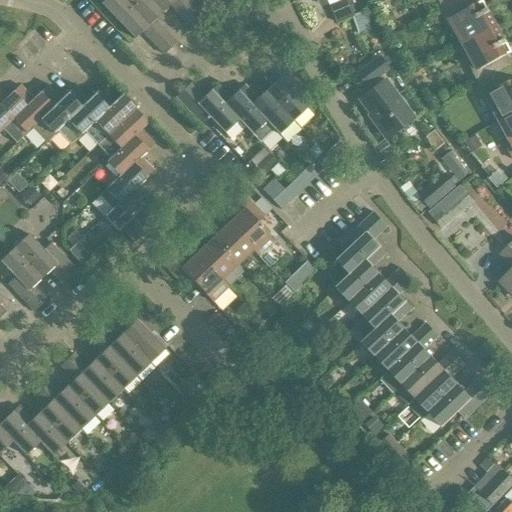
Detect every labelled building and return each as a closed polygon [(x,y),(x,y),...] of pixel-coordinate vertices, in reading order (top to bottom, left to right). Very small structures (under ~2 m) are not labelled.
[(142,32),(164,55),(177,43),(155,20),(170,5),(192,29),(205,17),(188,0),(217,0),(220,2),(221,0),(105,0),(101,4),(134,39),(142,32)] [(328,0),(337,24),(354,17),(347,0),(328,0)] [(450,7),(461,0),(437,0),(443,10),(450,7)] [(449,21),(464,47),(498,28),(483,2),(479,4),(476,0),(461,0),(450,7),(456,17),(449,21)] [(486,82),(486,83),(511,67),(511,64),(508,57),(511,54),(511,53),(498,28),(464,47),(477,71),(472,74),(479,86),(486,82)] [(293,122),(307,108),(299,99),(306,92),(273,58),(259,71),(272,85),(265,92),(293,122)] [(356,74),(365,88),(387,71),(378,58),(356,74)] [(485,97),(499,122),(511,115),(511,75),(509,70),(511,68),(511,67),(486,83),(492,93),(485,97)] [(412,119),(384,81),(358,100),(387,138),(412,119)] [(224,134),(238,121),(210,91),(203,98),(190,84),(176,97),(202,125),(209,118),(224,134)] [(265,122),(237,93),(231,99),(217,84),(210,91),(238,121),(260,143),(273,130),(265,122)] [(237,93),(265,122),(273,130),(279,135),(293,122),(265,92),(257,99),(244,85),(237,93)] [(54,108),(39,93),(33,99),(19,86),(12,93),(26,108),(4,130),(17,144),(32,129),(54,108)] [(45,143),(56,132),(80,109),(67,94),(60,100),(46,86),(39,93),(54,108),(32,129),(45,143)] [(56,132),(70,146),(83,133),(107,110),(93,95),(87,101),(74,87),(67,94),(80,109),(56,132)] [(107,110),(83,133),(96,146),(135,109),(122,96),(115,102),(101,88),(93,95),(107,110)] [(26,108),(12,93),(6,99),(0,92),(0,133),(4,130),(26,108)] [(147,152),(155,144),(141,130),(149,123),(135,109),(96,146),(109,160),(133,137),(147,152)] [(511,115),(499,122),(511,145),(511,147),(508,150),(511,156),(511,115)] [(465,142),(464,143),(468,149),(479,143),(475,136),(465,142)] [(106,163),(119,177),(133,164),(147,179),(155,171),(141,158),(147,152),(133,137),(109,160),(106,163)] [(322,152),(322,153),(332,164),(333,163),(331,161),(344,148),(338,142),(324,154),(322,152)] [(314,145),(306,152),(314,160),(322,153),(314,145)] [(444,155),(454,168),(462,162),(452,149),(444,155)] [(314,160),(308,165),(318,175),(323,170),(324,171),(332,164),(322,153),(314,160)] [(267,155),(254,167),(263,177),(276,164),(267,155)] [(140,185),(147,179),(133,164),(119,177),(99,197),(112,211),(133,191),(146,206),(154,198),(140,185)] [(270,171),(277,179),(285,172),(277,164),(270,171)] [(318,175),(308,165),(282,188),(272,178),(261,188),(280,209),(318,175)] [(450,180),(446,174),(419,197),(429,209),(471,174),(465,167),(450,180)] [(30,187),(21,196),(30,206),(40,197),(30,187)] [(429,214),(443,229),(473,203),(460,187),(429,214)] [(237,216),(227,225),(259,257),(275,241),(258,223),(264,217),(238,189),(224,202),(237,216)] [(133,191),(112,211),(105,217),(119,232),(122,228),(136,242),(153,226),(139,212),(146,206),(133,191)] [(338,262),(352,276),(381,248),(375,241),(389,228),(375,214),(347,240),(354,247),(338,262)] [(206,220),(200,225),(238,265),(253,251),(259,257),(227,225),(219,233),(206,220)] [(96,224),(71,251),(85,264),(101,247),(100,246),(109,236),(96,224)] [(206,245),(197,255),(222,280),(238,265),(200,225),(193,231),(206,245)] [(75,230),(65,240),(72,246),(82,236),(75,230)] [(28,235),(14,249),(41,278),(49,271),(62,285),(76,272),(50,244),(43,250),(28,235)] [(511,244),(500,256),(511,268),(511,270),(499,283),(511,296),(511,244)] [(337,290),(350,304),(380,275),(374,268),(388,255),(381,248),(352,276),(337,290)] [(41,278),(14,249),(0,261),(15,277),(8,284),(34,312),(47,299),(34,285),(41,278)] [(228,288),(222,280),(197,255),(187,264),(174,249),(160,262),(187,290),(194,284),(212,303),(228,288)] [(350,304),(363,317),(407,275),(402,270),(388,283),(380,275),(350,304)] [(354,326),(368,339),(376,331),(376,332),(407,303),(400,296),(414,282),(407,275),(363,317),(354,326)] [(286,286),(273,297),(280,305),(293,293),(286,286)] [(130,327),(122,334),(150,364),(164,350),(149,334),(157,327),(131,300),(117,313),(130,327)] [(363,344),(376,358),(405,330),(399,323),(413,310),(407,303),(376,332),(376,331),(368,339),(363,344)] [(255,318),(247,326),(253,331),(261,323),(255,318)] [(376,358),(389,372),(433,331),(427,325),(413,338),(405,330),(376,358)] [(101,327),(94,334),(136,377),(150,364),(122,334),(114,341),(101,327)] [(403,386),(432,358),(425,351),(439,338),(433,331),(389,372),(380,381),(393,395),(395,393),(403,386)] [(102,354),(94,361),(122,391),(136,377),(94,334),(88,340),(102,354)] [(331,348),(325,353),(333,362),(339,356),(331,348)] [(416,400),(417,401),(448,372),(460,360),(454,353),(440,366),(432,358),(403,386),(395,393),(409,407),(416,400)] [(73,354),(67,360),(108,404),(122,391),(94,361),(87,368),(73,354)] [(74,380),(66,387),(94,417),(108,404),(67,360),(61,366),(74,380)] [(417,401),(429,414),(458,386),(452,379),(466,366),(460,360),(448,372),(417,401)] [(329,374),(321,382),(328,389),(329,388),(333,384),(333,378),(330,374),(329,374)] [(45,380),(39,386),(81,430),(94,417),(66,387),(59,394),(45,380)] [(458,386),(429,414),(443,429),(458,414),(465,421),(493,395),(480,381),(466,394),(458,386)] [(46,406),(38,413),(67,443),(81,430),(39,386),(33,392),(46,406)] [(340,390),(335,395),(346,407),(352,402),(340,390)] [(182,399),(173,407),(179,414),(188,405),(182,399)] [(353,404),(348,409),(361,423),(366,418),(353,404)] [(11,413),(39,443),(53,457),(67,443),(38,413),(31,420),(18,407),(11,413)] [(0,416),(0,429),(12,442),(25,456),(39,443),(11,413),(4,420),(0,416)] [(365,425),(364,426),(374,437),(375,436),(384,428),(374,417),(365,425)] [(149,428),(140,436),(147,444),(156,435),(149,428)] [(0,453),(12,442),(0,429),(0,453)] [(136,432),(123,444),(135,455),(147,444),(140,436),(136,432)] [(390,435),(380,444),(382,446),(388,452),(398,444),(391,437),(390,435)] [(398,444),(388,452),(395,460),(405,451),(398,444)] [(511,486),(511,478),(497,464),(475,487),(475,488),(470,494),(487,511),(493,505),(511,486)] [(109,472),(101,480),(105,484),(107,486),(115,479),(113,476),(109,472)] [(17,476),(3,489),(9,495),(35,496),(17,476)] [(72,487),(81,497),(87,491),(78,481),(72,487)] [(507,499),(496,510),(498,511),(511,511),(511,486),(503,495),(507,499)]
